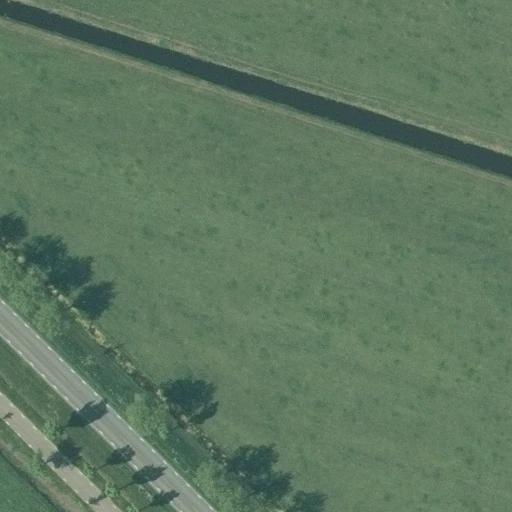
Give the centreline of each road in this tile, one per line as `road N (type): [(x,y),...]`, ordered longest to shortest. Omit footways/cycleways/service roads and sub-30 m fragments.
road 1 (primary): [(198,511),(0,315)]
road 2 (unclassified): [(0,405),(108,511)]
